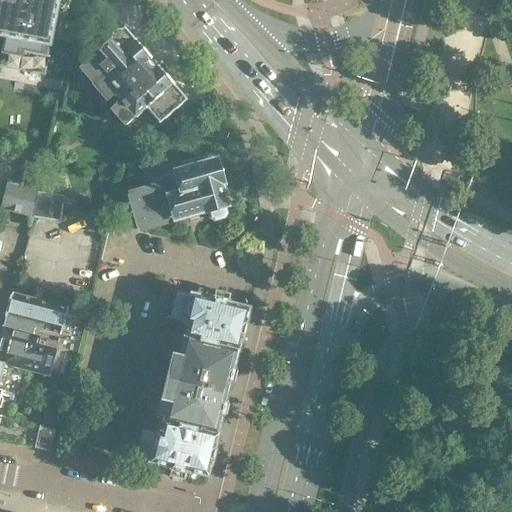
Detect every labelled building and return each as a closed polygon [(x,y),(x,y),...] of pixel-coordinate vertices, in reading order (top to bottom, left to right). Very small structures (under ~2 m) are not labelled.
[(0,0),(0,35),(4,37),(1,53),(0,57),(0,62),(45,71),(47,57),(58,0),(0,0)] [(98,51),(78,68),(92,83),(91,84),(106,102),(114,95),(119,101),(110,109),(114,114),(108,119),(114,125),(120,121),(124,127),(134,119),(134,120),(146,109),(159,123),(185,101),(188,99),(176,84),(126,27),(123,30),(122,29),(116,29),(111,34),(111,39),(97,50),(98,51)] [(138,161),(145,186),(128,191),(129,195),(127,195),(137,229),(139,229),(140,232),(169,224),(167,220),(169,220),(169,219),(172,218),(173,223),(208,213),(210,219),(214,222),(225,218),(228,214),(220,183),(221,183),(215,161),(211,163),(209,158),(183,165),(178,148),(138,161)] [(0,207),(2,208),(2,209),(33,217),(61,221),(62,212),(64,195),(37,191),(7,183),(0,181),(0,207)] [(177,290),(169,319),(182,322),(181,324),(186,325),(184,337),(239,350),(241,342),(242,342),(248,320),(247,320),(247,319),(247,318),(249,308),(244,307),(245,305),(232,302),(232,299),(230,294),(216,290),(211,293),(210,297),(190,292),(189,294),(177,290)] [(12,292),(3,326),(5,326),(4,326),(33,334),(79,345),(87,313),(66,307),(67,306),(16,293),(12,292)] [(0,362),(5,363),(5,365),(29,371),(50,377),(52,368),(72,373),(79,345),(33,334),(4,326),(5,326),(3,326),(1,333),(2,334),(0,340),(0,362)] [(184,337),(174,335),(168,355),(170,356),(165,377),(228,392),(230,383),(232,380),(234,370),(234,369),(233,368),(237,352),(239,352),(239,350),(184,337)] [(0,389),(22,396),(29,371),(5,365),(5,363),(0,362),(0,389)] [(163,419),(162,420),(219,434),(219,433),(217,432),(222,415),(223,415),(226,403),(225,403),(228,392),(165,377),(156,418),(163,419)] [(60,406),(53,404),(50,412),(58,414),(60,406)] [(48,419),(46,426),(54,428),(56,421),(48,419)] [(141,429),(138,444),(138,445),(135,457),(171,467),(171,468),(186,472),(187,472),(188,471),(208,476),(211,466),(212,466),(212,465),(217,444),(217,443),(216,442),(219,434),(162,420),(159,432),(156,431),(155,432),(141,429)] [(36,442),(35,447),(35,448),(50,450),(51,444),(54,428),(46,426),(44,426),(39,424),(35,442),(36,442)]
